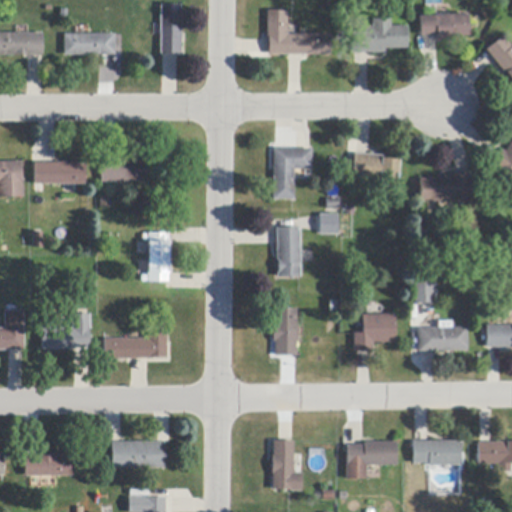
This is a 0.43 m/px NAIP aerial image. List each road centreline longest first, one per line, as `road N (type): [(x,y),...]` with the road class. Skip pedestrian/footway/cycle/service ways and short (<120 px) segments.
road 1 (residential): [(214,511),(220,0)]
road 2 (residential): [(217,399),(511,393)]
road 3 (residential): [(219,108),(0,109)]
road 4 (residential): [(438,108),(219,108)]
road 5 (residential): [(217,399),(0,401)]
